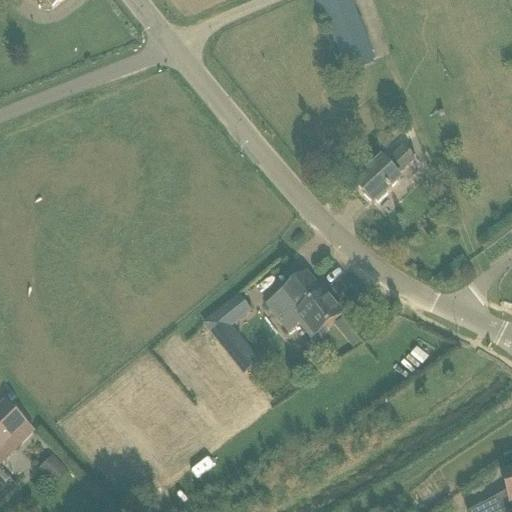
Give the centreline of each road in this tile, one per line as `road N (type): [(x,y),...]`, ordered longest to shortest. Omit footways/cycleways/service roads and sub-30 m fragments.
road 1 (tertiary): [(511,339),(381,275),(320,224),(172,46)]
road 2 (unclassified): [(0,119),(172,46)]
